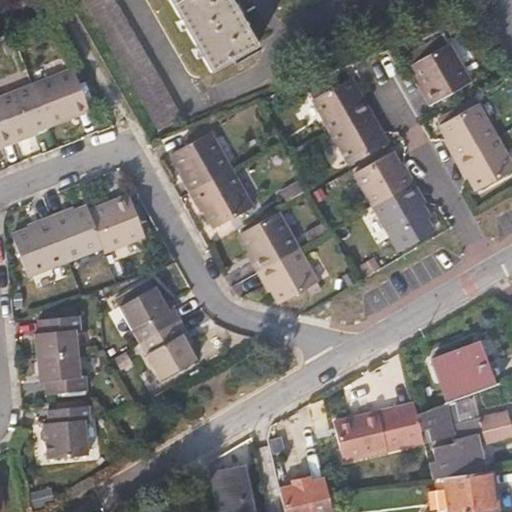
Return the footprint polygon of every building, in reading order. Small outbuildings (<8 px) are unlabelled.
[(116,0),(84,0),(159,129),(183,115),(116,0)] [(239,0),(175,0),(212,61),(259,33),(239,0)] [(413,64),(435,103),(469,83),(447,45),(413,64)] [(35,86),(50,124),(91,109),(75,70),(35,86)] [(333,130),(370,110),(360,94),(351,79),(315,99),(333,130)] [(50,124),(35,86),(0,99),(0,106),(14,143),(37,134),(36,130),(50,124)] [(442,124),(460,156),(494,137),(476,105),(442,124)] [(0,148),(14,143),(0,106),(0,148)] [(388,142),(383,135),(370,110),(333,130),(352,163),(388,142)] [(175,153),(195,189),(232,168),(211,132),(175,153)] [(511,167),(494,137),(460,156),(479,188),(511,168),(511,167)] [(375,204),(411,184),(393,153),(357,173),(375,204)] [(232,168),(195,189),(216,227),(253,207),(232,168)] [(429,216),(411,184),(375,204),(393,237),(429,216)] [(93,203),(107,238),(109,243),(148,227),(132,188),(93,203)] [(77,200),(54,209),(71,252),(107,238),(93,203),(91,198),(79,204),(77,200)] [(32,267),(71,252),(54,209),(32,218),(34,222),(18,228),(32,267)] [(241,233),(261,270),(299,249),(278,212),(241,233)] [(299,249),(261,270),(280,303),(318,281),(299,249)] [(144,329),(150,341),(187,322),(181,310),(174,313),(169,304),(162,290),(127,308),(139,332),(144,329)] [(176,300),(169,304),(174,313),(181,310),(176,300)] [(44,331),(47,355),(87,350),(85,326),(91,326),(89,311),(48,317),(50,330),(44,331)] [(193,334),(187,322),(150,341),(156,353),(151,355),(164,380),(199,361),(192,348),(187,337),(193,334)] [(199,344),(193,334),(187,337),(192,348),(199,344)] [(455,399),(491,385),(474,342),(432,359),(448,402),(455,399)] [(87,350),(47,355),(49,377),(55,376),(57,389),(98,384),(96,371),(89,371),(87,350)] [(455,438),(510,425),(507,411),(461,422),(455,399),(448,402),(416,414),(420,431),(428,429),(431,440),(454,434),(455,438)] [(320,401),(311,403),(319,443),(328,441),(320,401)] [(100,402),(59,407),(61,421),(55,421),(58,454),(99,449),(96,418),(102,417),(100,402)] [(396,406),(333,421),(343,460),(405,445),(396,406)] [(432,479),(446,477),(486,472),(479,442),(486,440),(487,445),(511,438),(511,435),(510,425),(455,438),(457,443),(433,448),(436,460),(428,462),(432,479)] [(255,511),(245,471),(218,477),(225,511),(255,511)] [(493,471),(486,472),(446,477),(450,511),(461,511),(497,508),(493,471)] [(308,476),(291,480),(292,485),(310,481),(308,476)] [(279,488),(284,511),(332,511),(323,478),(310,481),(292,485),(279,488)]
